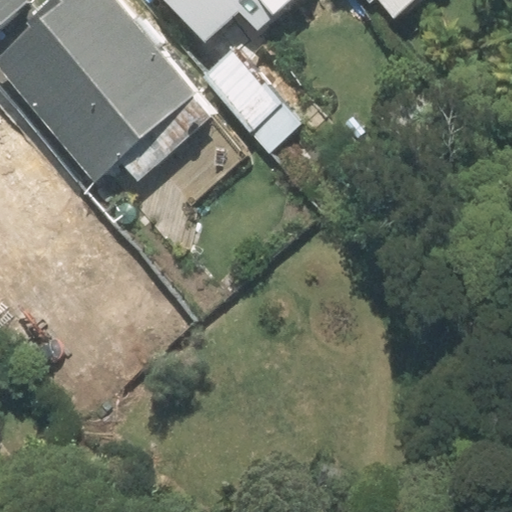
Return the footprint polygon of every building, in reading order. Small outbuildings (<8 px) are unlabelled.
[(27,0),(0,0),(0,30),(30,4),(27,0)] [(126,0),(49,0),(38,10),(28,18),(41,33),(0,68),(0,75),(98,188),(110,177),(127,197),(159,169),(193,208),(258,151),(126,0)] [(165,0),(205,45),(238,16),(262,44),(312,0),(165,0)] [(377,0),(396,23),(423,0),(377,0)] [(311,129),(241,42),(203,73),(273,160),(311,129)] [(72,197),(0,115),(0,254),(2,252),(33,287),(84,242),(56,211),(72,197)]
